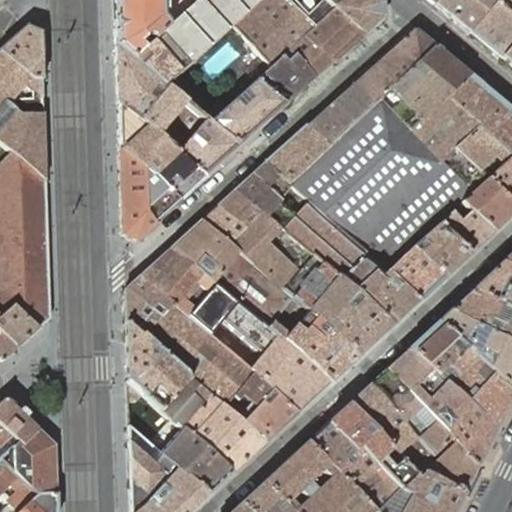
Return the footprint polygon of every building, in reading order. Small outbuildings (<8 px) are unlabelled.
[(159,0),(112,0),(114,48),(130,62),(162,89),(229,29),(261,0),(197,0),(196,1),(168,27),(160,18),(159,0)] [(261,0),(229,29),(267,69),(280,59),(287,52),(287,51),(314,27),(331,11),(342,0),(261,0)] [(382,5),(376,0),(342,0),(331,11),(314,27),(287,51),(287,52),(292,57),(313,81),(362,36),(382,18),(382,5)] [(437,0),(433,5),(468,35),(494,5),(497,0),(437,0)] [(499,60),(511,44),(511,0),(497,0),(494,5),(468,35),(499,60)] [(25,28),(0,50),(0,54),(27,77),(31,81),(40,81),(39,34),(25,28)] [(350,87),(370,106),(388,90),(433,48),(414,31),(411,32),(350,87)] [(511,70),(511,44),(499,60),(511,70)] [(114,48),(116,106),(153,138),(173,114),(179,119),(180,123),(194,135),(203,123),(181,105),(162,89),(130,62),(114,48)] [(243,231),(229,247),(237,254),(281,292),(309,258),(319,266),(338,282),(362,254),(384,274),(409,251),(434,228),(449,214),(459,204),(485,180),(511,204),(511,113),(501,104),(467,76),(433,48),(388,90),(370,106),(327,147),(285,186),(305,203),(279,232),(264,219),(233,192),(216,208),(243,231)] [(0,99),(4,103),(13,110),(16,114),(19,116),(41,115),(41,92),(40,81),(31,81),(27,77),(0,54),(0,99)] [(283,108),(313,81),(292,57),(284,64),(280,59),(253,83),(283,108)] [(175,156),(204,179),(283,108),(253,83),(207,126),(203,123),(194,135),(175,156)] [(305,127),(327,147),(370,106),(350,87),(305,127)] [(0,99),(0,145),(9,153),(44,182),(41,115),(19,116),(16,114),(13,110),(6,119),(0,125),(0,107),(4,103),(0,99)] [(118,153),(177,204),(204,179),(175,156),(153,138),(116,106),(118,153)] [(264,164),(285,186),(327,147),(305,127),(264,164)] [(0,145),(0,160),(1,162),(9,153),(0,145)] [(0,316),(10,308),(36,331),(48,320),(44,182),(9,153),(1,162),(0,163),(0,316)] [(134,242),(177,204),(118,153),(120,236),(134,242)] [(264,164),(233,192),(264,219),(279,232),(305,203),(285,186),(264,164)] [(492,233),(511,214),(511,204),(485,180),(459,204),(468,212),(492,233)] [(467,256),(492,233),(468,212),(459,204),(449,214),(434,228),(467,256)] [(216,208),(199,223),(229,247),(243,231),(216,208)] [(177,243),(169,251),(211,285),(212,287),(259,325),(265,330),(269,325),(290,300),(281,292),(237,254),(229,247),(199,223),(189,232),(200,242),(189,254),(177,243)] [(467,256),(434,228),(409,251),(442,279),(467,256)] [(189,232),(177,243),(189,254),(200,242),(189,232)] [(138,278),(171,307),(175,311),(184,318),(191,310),(185,305),(181,305),(196,286),(206,294),(212,287),(211,285),(169,251),(138,278)] [(442,279),(409,251),(384,274),(417,303),(442,279)] [(511,252),(500,264),(511,269),(511,252)] [(362,254),(338,282),(390,327),(417,303),(384,274),(362,254)] [(309,258),(281,292),(290,300),(295,304),(305,313),(358,358),(390,327),(338,282),(319,266),(309,258)] [(511,269),(500,264),(469,292),(511,313),(511,269)] [(122,293),(123,325),(137,339),(139,337),(171,307),(138,278),(122,293)] [(511,313),(469,292),(446,313),(511,347),(511,313)] [(295,304),(290,300),(269,325),(275,329),(295,304)] [(137,339),(123,325),(125,382),(141,396),(158,411),(166,419),(173,424),(178,429),(180,430),(231,474),(264,445),(240,424),(236,421),(226,412),(222,408),(226,405),(231,398),(232,397),(239,390),(251,375),(228,355),(184,318),(175,311),(171,307),(139,337),(137,339)] [(0,335),(16,350),(36,331),(10,308),(0,316),(0,335)] [(275,329),(269,325),(265,330),(287,348),(294,354),(329,384),(358,358),(305,313),(284,337),(275,329)] [(511,347),(446,313),(434,324),(462,350),(511,396),(511,393),(511,347)] [(434,324),(406,352),(433,377),(462,350),(434,324)] [(265,330),(259,325),(243,340),(228,355),(251,375),(270,392),(295,415),(329,384),(294,354),(285,365),(277,358),(287,348),(265,330)] [(2,363),(16,350),(0,335),(0,361),(0,362),(2,363)] [(462,350),(433,377),(443,387),(450,393),(493,432),(511,396),(462,350)] [(406,352),(384,372),(390,380),(425,417),(447,441),(451,445),(475,469),(493,432),(450,393),(435,407),(429,401),(443,387),(433,377),(406,352)] [(384,372),(367,387),(374,395),(392,415),(399,423),(413,440),(414,441),(428,459),(447,441),(425,417),(390,380),(384,372)] [(264,445),(295,415),(270,392),(251,375),(239,390),(232,397),(231,398),(236,402),(236,401),(240,397),(243,393),(258,406),(240,424),(264,445)] [(141,396),(125,382),(125,402),(134,401),(141,396)] [(367,387),(346,406),(388,453),(393,458),(398,463),(404,470),(411,479),(413,481),(419,476),(425,471),(420,467),(422,465),(428,459),(414,441),(413,440),(399,423),(392,415),(374,395),(367,387)] [(2,401),(0,402),(0,428),(3,431),(17,443),(20,446),(36,432),(24,420),(17,413),(5,401),(2,401)] [(346,406),(325,426),(352,454),(356,450),(396,492),(411,479),(404,470),(398,463),(390,470),(380,460),(388,453),(346,406)] [(206,498),(231,474),(180,430),(178,429),(173,424),(166,419),(161,425),(165,430),(158,437),(126,408),(126,428),(149,448),(153,451),(158,455),(175,470),(206,498)] [(325,426),(305,444),(353,495),(360,502),(369,511),(373,511),(396,492),(356,450),(352,454),(325,426)] [(190,511),(206,498),(175,470),(158,455),(153,451),(149,448),(126,428),(128,511),(190,511)] [(52,447),(36,432),(20,446),(17,443),(8,451),(8,468),(17,478),(26,487),(35,496),(54,496),(52,447)] [(419,476),(462,495),(475,469),(451,445),(447,441),(428,459),(422,465),(420,467),(425,471),(419,476)] [(369,511),(360,502),(353,495),(305,444),(262,485),(287,511),(369,511)] [(0,494),(10,485),(17,478),(8,468),(0,459),(0,494)] [(396,492),(373,511),(453,511),(462,495),(419,476),(413,481),(411,479),(396,492)] [(18,495),(26,487),(17,478),(10,485),(18,495)] [(287,511),(262,485),(232,511),(287,511)] [(16,511),(18,511),(35,496),(26,487),(18,495),(9,503),(16,511)] [(54,511),(54,496),(35,496),(18,511),(54,511)]
